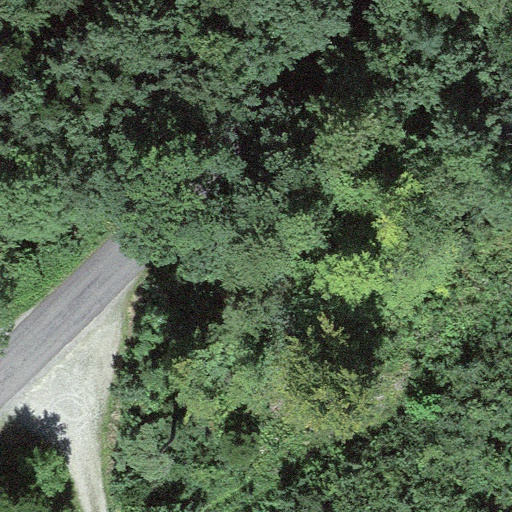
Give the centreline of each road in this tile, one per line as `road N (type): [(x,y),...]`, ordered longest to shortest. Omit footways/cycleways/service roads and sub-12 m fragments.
road 1 (unclassified): [(0,380),(271,93),(339,0)]
road 2 (track): [(0,355),(26,352),(69,372),(102,511)]
